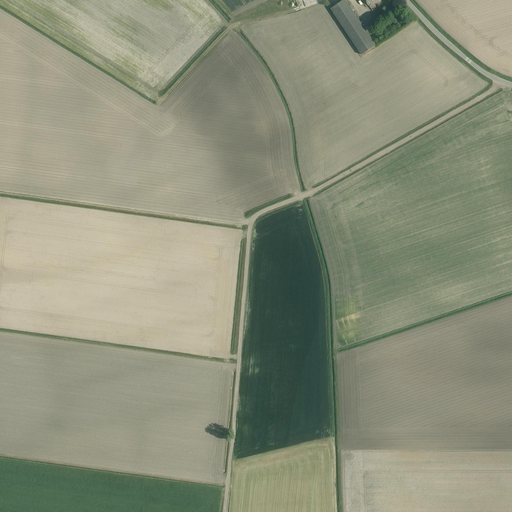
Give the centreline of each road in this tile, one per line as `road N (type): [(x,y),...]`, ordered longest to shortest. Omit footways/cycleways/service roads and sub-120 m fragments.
road 1 (track): [(224,511),(252,216),(322,187),(501,82)]
road 2 (unclassified): [(511,86),(473,64),(409,0)]
